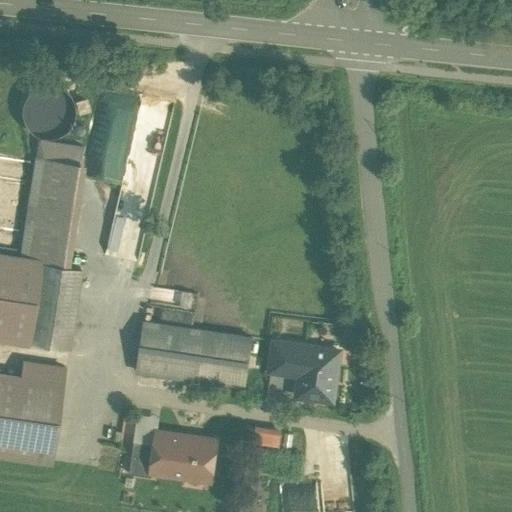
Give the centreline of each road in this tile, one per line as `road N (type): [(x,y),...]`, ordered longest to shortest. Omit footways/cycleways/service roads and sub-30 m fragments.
road 1 (unclassified): [(357,42),(413,511)]
road 2 (secondary): [(357,42),(0,4)]
road 3 (secondary): [(511,58),(357,42)]
